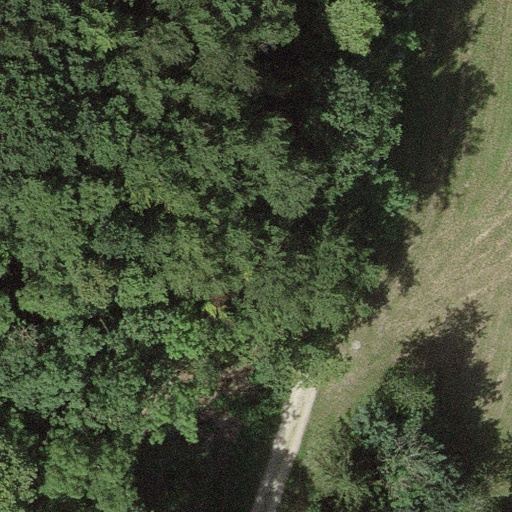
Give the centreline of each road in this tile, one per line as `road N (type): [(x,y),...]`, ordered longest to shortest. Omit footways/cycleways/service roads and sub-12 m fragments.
road 1 (track): [(396,0),(312,307)]
road 2 (track): [(257,511),(278,461),(312,307)]
